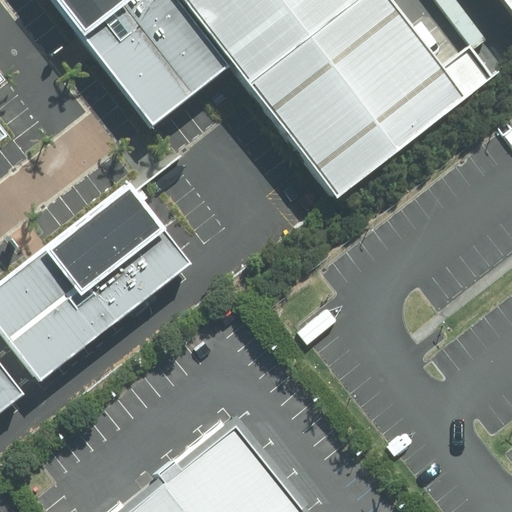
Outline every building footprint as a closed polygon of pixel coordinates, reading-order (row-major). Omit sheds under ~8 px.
[(167,0),(19,0),(150,162),(240,90),(167,0)] [(204,0),(257,66),(352,191),(476,93),(408,0),(204,0)] [(0,152),(10,144),(0,131),(0,106),(14,96),(0,77),(0,152)] [(133,184),(0,288),(0,323),(45,380),(195,263),(133,184)] [(0,342),(0,418),(37,389),(0,342)] [(174,511),(326,511),(273,440),(174,511)]
